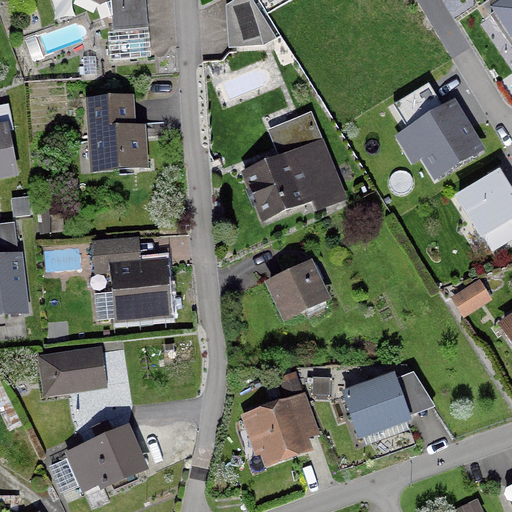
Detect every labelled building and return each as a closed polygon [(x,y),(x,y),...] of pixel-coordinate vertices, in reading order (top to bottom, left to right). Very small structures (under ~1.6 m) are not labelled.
[(144,31),(140,0),(98,0),(99,0),(100,0),(118,0),(124,13),(111,18),(112,34),(144,31)] [(244,0),(241,0),(226,9),(229,48),(262,46),(261,28),(244,0)] [(511,1),(500,10),(511,28),(511,1)] [(109,62),(145,59),(143,41),(108,44),(109,62)] [(131,138),(128,102),(86,105),(89,144),(95,144),(97,172),(143,169),(141,138),(131,138)] [(441,176),(481,153),(452,105),(412,128),(441,176)] [(306,119),(267,135),(279,164),(245,177),(263,220),(312,200),(316,210),(340,200),(306,119)] [(15,134),(0,137),(0,184),(25,179),(15,134)] [(511,218),(511,191),(499,172),(457,201),(482,239),(510,220),(511,218)] [(164,316),(160,268),(155,268),(153,248),(125,251),(126,270),(112,272),(116,312),(131,311),(131,318),(164,316)] [(0,322),(33,318),(26,264),(0,266),(0,322)] [(321,282),(313,265),(268,287),(284,321),(323,303),(314,285),(321,282)] [(453,301),(462,316),(485,301),(476,287),(453,301)] [(511,321),(502,328),(511,342),(510,347),(511,347),(511,321)] [(68,391),(101,387),(97,354),(48,362),(51,384),(67,381),(68,391)] [(356,437),(406,419),(392,382),(343,399),(356,437)] [(266,464),(304,450),(288,406),(250,419),(266,464)] [(140,471),(124,433),(84,450),(85,452),(68,459),(83,493),(100,486),(101,488),(140,471)]
